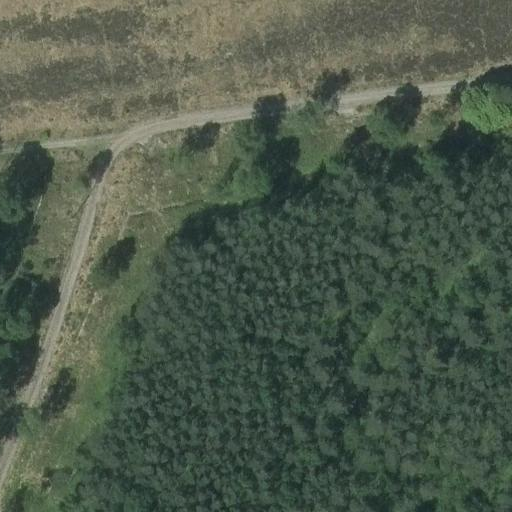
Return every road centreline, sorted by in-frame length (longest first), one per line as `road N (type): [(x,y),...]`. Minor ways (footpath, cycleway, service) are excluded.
road 1 (track): [(511,79),(0,151)]
road 2 (track): [(114,136),(0,452)]
